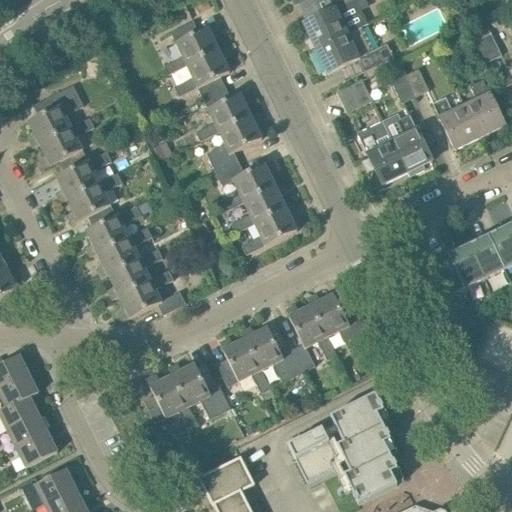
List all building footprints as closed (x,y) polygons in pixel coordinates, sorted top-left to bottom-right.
[(360,29),(367,26),(354,0),(327,0),(333,11),(303,25),(316,51),(346,36),(360,29)] [(453,0),(458,11),(469,7),(466,0),(453,0)] [(219,52),(213,40),(218,37),(216,33),(217,32),(215,27),(208,30),(199,34),(193,24),(171,34),(176,45),(176,46),(182,59),(164,68),(168,77),(187,68),(219,52)] [(316,51),(328,76),(359,61),(365,74),(393,61),(386,46),(372,53),(360,29),(346,36),(316,51)] [(491,36),(478,42),(489,64),(501,58),(491,36)] [(474,71),(488,64),(478,42),(464,49),(474,71)] [(203,101),(225,90),(220,79),(230,75),(223,61),(228,59),(226,54),(228,53),(226,49),(219,52),(187,68),(193,81),(174,89),(179,99),(197,90),(198,90),(203,101)] [(405,78),(415,100),(429,93),(418,71),(405,78)] [(402,106),(415,100),(405,78),(391,84),(402,106)] [(347,116),(365,107),(372,103),(362,82),(355,85),(337,94),(347,116)] [(480,140),(505,127),(483,82),(471,89),(477,102),(465,108),(480,140)] [(38,119),(28,124),(35,137),(30,140),(32,144),(30,145),(33,150),(40,146),(72,130),(65,118),(83,108),(73,88),(51,99),(33,108),(38,119)] [(251,119),(251,118),(245,106),(250,104),(248,99),(250,98),(247,93),(240,97),(240,96),(230,101),(225,90),(203,101),(208,112),(214,125),(196,134),(201,144),(219,135),(251,119)] [(480,140),(465,108),(453,114),(446,100),(433,107),(455,152),(480,140)] [(239,166),(234,155),(262,141),(256,128),(260,126),(258,121),(260,120),(258,115),(251,118),(251,119),(219,135),(225,147),(207,156),(217,177),(239,166)] [(401,123),(398,116),(382,124),(407,175),(409,179),(425,172),(423,168),(432,163),(410,118),(401,123)] [(66,174),(88,163),(76,139),(94,130),(90,120),(72,130),(40,146),(46,158),(41,161),(43,165),(41,166),(44,171),(50,168),(51,168),(60,164),(66,174)] [(382,187),(407,175),(382,124),(358,136),(367,156),(382,187)] [(166,145),(154,151),(160,161),(171,156),(166,145)] [(66,174),(56,179),(63,192),(58,195),(60,199),(58,200),(61,205),(68,202),(100,185),(93,173),(111,164),(106,154),(89,163),(88,163),(66,174)] [(276,189),(270,177),(275,174),(273,169),(274,169),(272,164),(265,167),(265,166),(244,176),(239,166),(217,177),(222,189),(233,183),(239,196),(221,204),(225,214),(244,205),(243,205),(276,189)] [(93,230),(116,218),(104,194),(122,185),(118,176),(100,185),(68,202),(74,214),(69,216),(71,221),(69,222),(72,226),(78,223),(79,224),(88,219),(93,230)] [(286,210),(280,198),(285,196),(283,191),(285,190),(282,185),(276,189),(243,205),(244,205),(250,217),(231,226),(236,235),(254,227),(254,226),(286,210)] [(242,248),(246,257),(264,248),(265,249),(297,233),(291,220),(296,217),(294,213),(295,212),(293,207),(286,210),(254,226),(254,227),(260,239),(242,248)] [(129,239),(123,227),(141,218),(136,209),(118,218),(118,217),(116,218),(93,230),(86,233),(92,247),(88,249),(90,254),(88,255),(91,259),(97,256),(129,239)] [(199,241),(199,240),(211,235),(205,222),(193,228),(192,228),(199,241)] [(511,238),(507,229),(487,238),(504,273),(511,269),(511,238)] [(101,281),(108,277),(140,261),(134,248),(152,239),(147,230),(129,239),(97,256),(103,268),(98,270),(101,275),(99,276),(101,281)] [(487,238),(468,248),(485,283),(504,273),(487,238)] [(468,248),(448,258),(465,293),(485,283),(468,248)] [(119,299),(151,282),(145,270),(163,261),(158,251),(140,261),(108,277),(114,289),(109,292),(112,296),(110,297),(112,302),(119,299)] [(448,258),(427,268),(444,303),(465,293),(448,258)] [(0,299),(17,291),(10,278),(15,275),(13,271),(14,270),(12,265),(5,268),(0,271),(0,299)] [(163,317),(186,306),(180,294),(162,303),(156,291),(174,282),(169,273),(151,282),(119,299),(125,311),(120,313),(122,318),(121,319),(123,324),(130,320),(130,321),(158,307),(163,317)] [(349,351),(369,341),(358,319),(347,324),(333,296),(320,303),(318,298),(313,300),(312,298),(307,301),(311,308),(328,340),(340,333),(349,351)] [(337,358),(328,340),(311,308),(299,314),(296,309),(292,311),(291,309),(286,312),(290,318),(289,319),(294,328),(303,347),(292,352),(303,374),(315,368),(306,350),(318,344),(327,362),(337,358)] [(303,374),(292,352),(281,357),(267,330),(254,336),(252,331),(247,334),(246,332),(241,334),(245,341),(262,373),(274,367),(283,385),(303,374)] [(271,391),(262,373),(245,341),(233,347),(230,342),(226,344),(225,343),(220,345),(223,352),(227,361),(217,367),(228,389),(239,384),(252,377),(261,396),(271,391)] [(0,391),(29,377),(19,358),(0,367),(0,391)] [(169,371),(189,410),(201,403),(210,422),(231,411),(219,389),(209,394),(195,366),(181,373),(179,368),(174,370),(173,368),(169,371)] [(198,428),(189,410),(169,371),(172,378),(160,384),(157,379),(153,381),(152,379),(147,382),(151,388),(150,389),(155,398),(144,403),(155,426),(166,420),(166,421),(179,414),(189,432),(198,428)] [(29,377),(0,391),(0,397),(6,410),(7,411),(30,400),(38,396),(29,377)] [(344,480),(358,507),(398,487),(391,473),(396,471),(383,445),(388,442),(374,414),(379,411),(372,398),(329,420),(343,447),(337,450),(350,476),(344,480)] [(6,410),(0,413),(0,418),(7,433),(39,417),(30,400),(7,411),(6,410)] [(16,451),(48,436),(39,417),(7,433),(16,451)] [(248,437),(260,432),(256,425),(245,431),(248,437)] [(307,487),(340,470),(321,433),(288,450),(307,487)] [(26,470),(57,454),(48,436),(16,451),(26,470)] [(241,494),(254,488),(240,460),(199,481),(213,509),(214,509),(214,508),(241,494)] [(44,507),(76,491),(66,472),(35,488),(44,507)] [(47,511),(78,511),(85,509),(76,491),(44,507),(47,511)] [(215,511),(250,511),(241,494),(214,508),(214,509),(215,511)]
